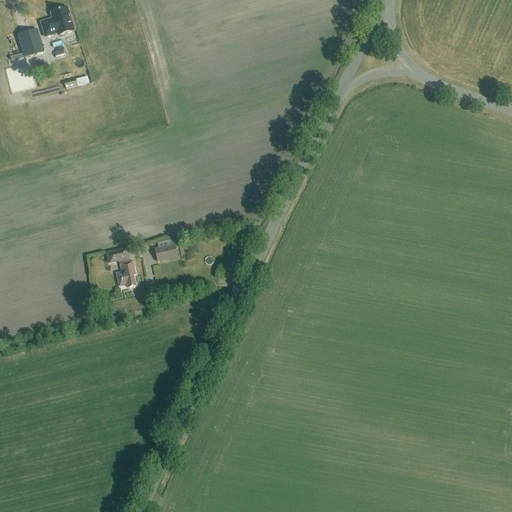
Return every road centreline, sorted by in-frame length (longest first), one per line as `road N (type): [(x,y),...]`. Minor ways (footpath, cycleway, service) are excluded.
road 1 (tertiary): [(130,511),(336,86)]
road 2 (unclassified): [(399,58),(511,104)]
